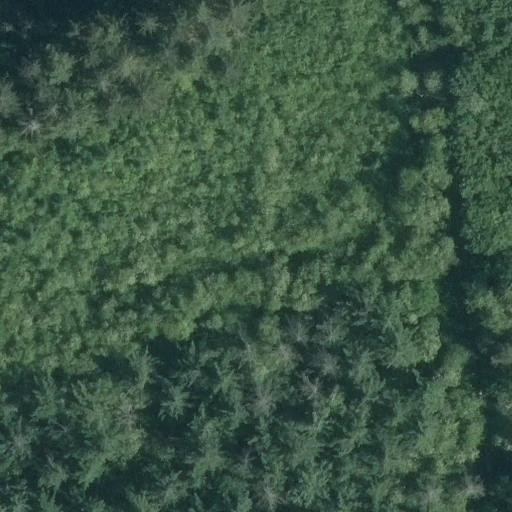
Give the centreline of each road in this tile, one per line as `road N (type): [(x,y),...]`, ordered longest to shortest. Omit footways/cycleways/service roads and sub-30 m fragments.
road 1 (track): [(0,398),(465,279)]
road 2 (track): [(465,279),(437,0)]
road 3 (track): [(465,279),(500,511)]
